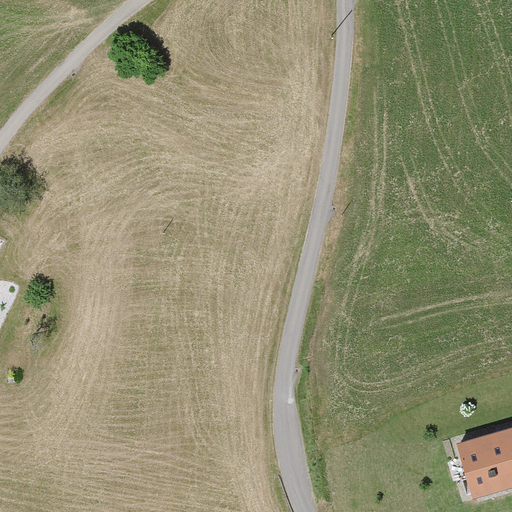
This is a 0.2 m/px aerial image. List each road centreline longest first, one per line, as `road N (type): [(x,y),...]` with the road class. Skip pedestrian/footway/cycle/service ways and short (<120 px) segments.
road 1 (residential): [(345,0),(329,192),(295,329),(290,413),(298,476),(313,511)]
road 2 (residential): [(0,148),(31,103),(138,0)]
